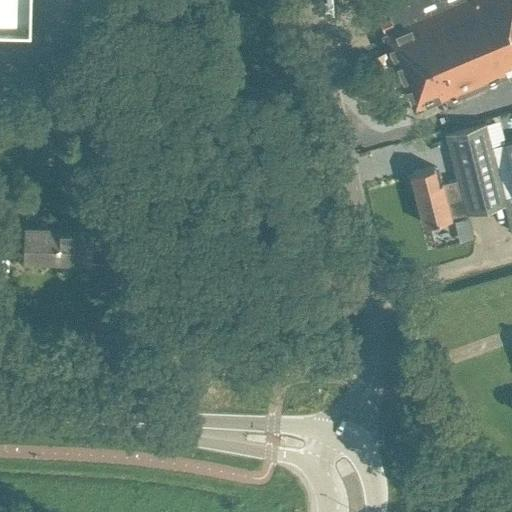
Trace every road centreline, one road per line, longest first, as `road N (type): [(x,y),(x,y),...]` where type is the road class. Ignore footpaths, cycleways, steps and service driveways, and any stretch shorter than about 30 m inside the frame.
road 1 (tertiary): [(371,379),(376,313),(306,0)]
road 2 (residential): [(371,379),(0,362)]
road 3 (tertiary): [(188,429),(0,420)]
road 4 (unclassified): [(511,492),(403,387),(371,379)]
road 5 (unknown): [(511,220),(363,256)]
road 6 (tertiary): [(330,433),(274,424),(188,429)]
road 7 (tertiary): [(188,429),(312,469)]
road 8 (unknown): [(71,0),(68,50),(25,67),(0,62)]
